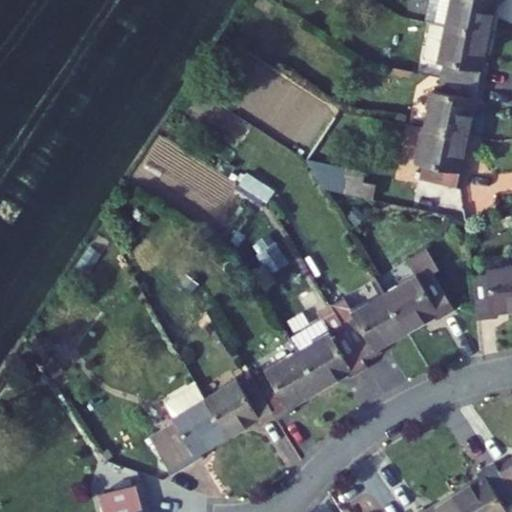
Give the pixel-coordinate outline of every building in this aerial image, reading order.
[(428,0),(425,20),(445,24),(491,34),(496,4),(502,4),(502,0),(428,0)] [(443,63),(440,76),(485,86),(489,66),(484,65),(491,34),(445,24),(437,62),(443,63)] [(432,89),(424,127),(470,136),(476,106),(481,107),(485,86),(440,76),(437,90),(432,89)] [(422,166),(419,180),(464,188),(469,168),(464,167),(470,136),(424,127),(416,165),(422,166)] [(131,177),(216,223),(239,179),(154,134),(131,177)] [(344,179),(343,184),(374,190),(375,185),(344,179)] [(343,184),(341,195),(372,201),(374,190),(343,184)] [(274,245),(261,253),(269,266),(282,258),(274,245)] [(472,276),(478,319),(499,316),(498,311),(511,309),(511,264),(487,268),(488,274),(472,276)] [(417,274),(385,293),(408,331),(434,315),(437,321),(455,310),(433,272),(420,280),(417,274)] [(336,312),(366,363),(384,353),(380,347),(408,331),(385,293),(355,310),(347,297),(332,306),(336,312)] [(329,331),(298,350),(322,390),(348,374),(350,378),(369,367),(366,363),(336,312),(323,320),(329,331)] [(268,374),(256,381),(276,416),(279,421),(297,410),(294,406),(322,390),(298,350),(265,369),(268,374)] [(238,379),(206,398),(228,435),(255,420),(259,426),(276,416),(256,381),(254,378),(242,385),(238,379)] [(199,385),(166,404),(174,417),(206,398),(199,385)] [(150,438),(173,476),(204,458),(200,452),(228,435),(206,398),(174,417),(172,418),(176,423),(150,438)] [(511,458),(498,467),(511,490),(511,458)] [(479,478),(453,494),(464,511),(509,511),(506,508),(511,503),(511,490),(498,467),(495,463),(477,474),(479,478)] [(151,511),(144,483),(100,495),(105,511),(151,511)] [(416,511),(464,511),(453,494),(427,511),(425,507),(416,511)]
